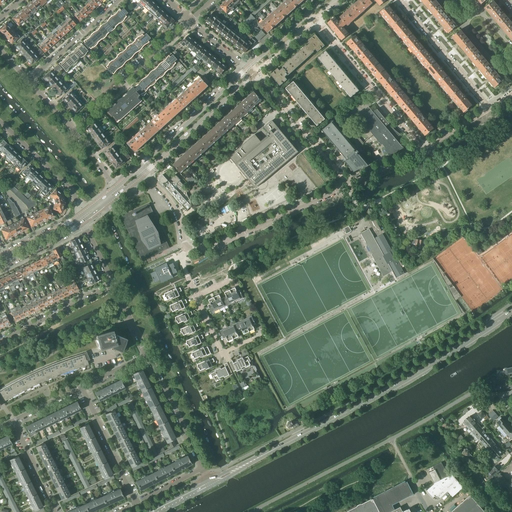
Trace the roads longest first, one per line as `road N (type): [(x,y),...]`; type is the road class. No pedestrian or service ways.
road 1 (secondary): [(209,484),(419,373),(511,311)]
road 2 (residential): [(347,186),(206,247),(183,247)]
road 3 (residential): [(315,19),(423,148)]
road 4 (residential): [(251,75),(347,186)]
road 5 (tertiary): [(246,69),(138,167)]
road 6 (tertiary): [(144,172),(251,75)]
road 7 (residential): [(488,105),(399,0)]
road 8 (residential): [(202,468),(145,355)]
road 9 (residential): [(136,502),(82,388)]
road 10 (residential): [(84,214),(0,122)]
road 11 (residential): [(0,339),(112,285)]
